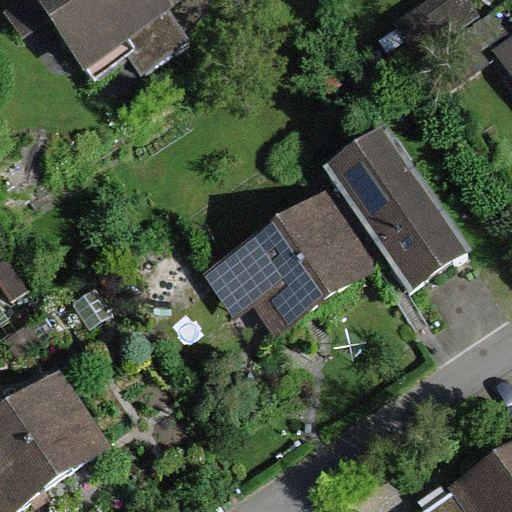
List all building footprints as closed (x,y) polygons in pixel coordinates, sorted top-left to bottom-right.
[(154,0),(31,0),(6,16),(24,44),(44,31),(77,82),(169,23),(154,0)] [(511,46),(495,57),(511,82),(511,46)] [(387,132),(324,174),(411,303),(475,260),(387,132)] [(316,199),(202,279),(235,325),(252,312),(276,345),(372,278),(316,199)] [(0,498),(8,511),(21,511),(107,460),(61,384),(0,421),(0,498)] [(511,511),(511,458),(430,511),(511,511)]
